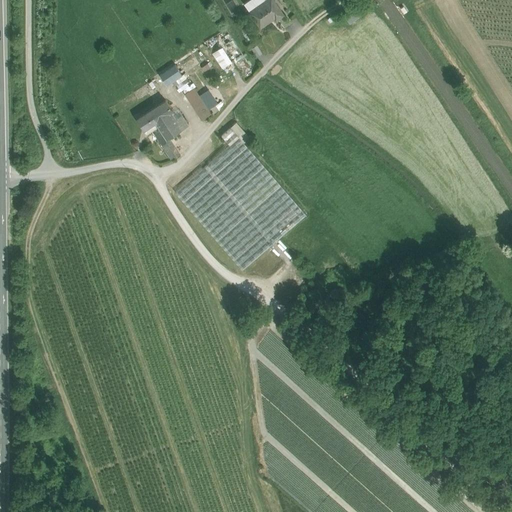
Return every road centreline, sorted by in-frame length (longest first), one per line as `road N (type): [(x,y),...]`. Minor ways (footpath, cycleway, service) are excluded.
road 1 (track): [(500,511),(281,308),(216,266),(140,167),(0,178)]
road 2 (track): [(104,511),(28,303),(27,242),(48,174)]
road 3 (track): [(153,176),(173,170),(319,16),(368,0)]
road 4 (track): [(28,0),(30,98),(48,174)]
